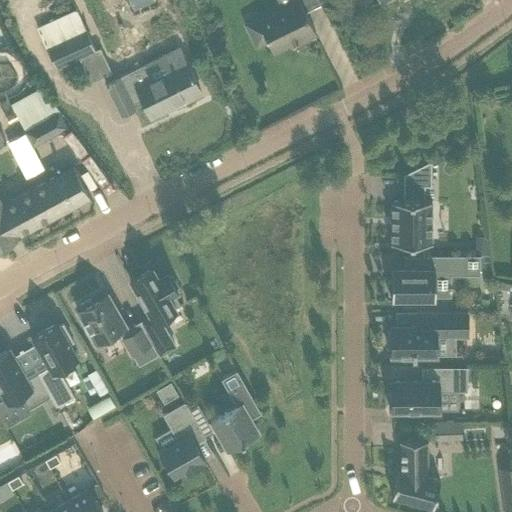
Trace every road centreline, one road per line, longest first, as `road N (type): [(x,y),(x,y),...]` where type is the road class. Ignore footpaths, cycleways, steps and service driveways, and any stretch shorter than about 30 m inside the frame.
road 1 (residential): [(0,288),(407,80),(511,4)]
road 2 (residential): [(352,507),(355,180)]
